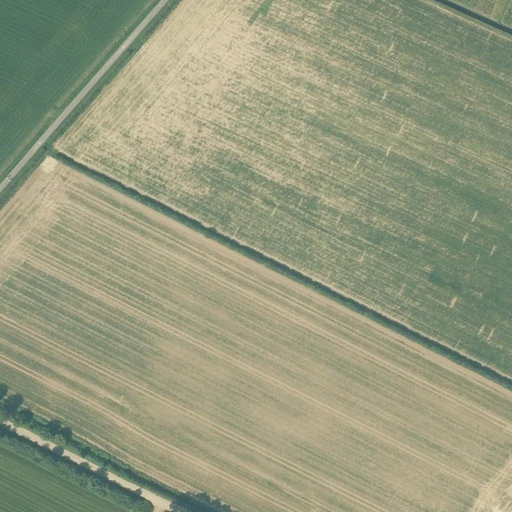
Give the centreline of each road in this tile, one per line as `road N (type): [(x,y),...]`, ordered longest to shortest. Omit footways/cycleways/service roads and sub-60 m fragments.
road 1 (unclassified): [(0,180),(157,0)]
road 2 (unclassified): [(180,511),(0,429)]
